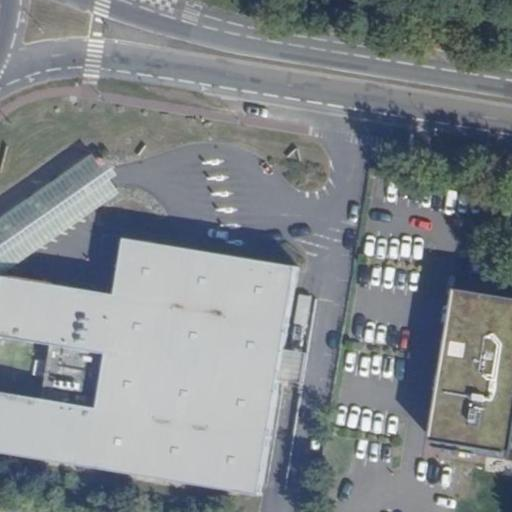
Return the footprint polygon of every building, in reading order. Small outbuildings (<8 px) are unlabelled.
[(98,158),(0,225),(0,268),(118,187),(98,158)] [(0,451),(260,496),(299,267),(126,237),(117,294),(19,277),(15,300),(2,298),(0,297),(0,451)] [(15,300),(19,277),(6,275),(2,298),(15,300)] [(511,298),(459,290),(451,342),(459,344),(455,365),(452,387),(511,396),(511,298)] [(511,396),(452,387),(455,365),(447,364),(434,441),(511,453),(511,396)]
